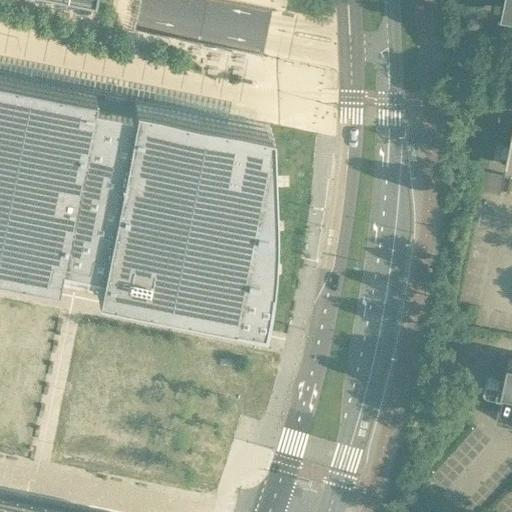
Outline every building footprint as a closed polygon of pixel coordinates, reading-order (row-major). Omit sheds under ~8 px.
[(245,0),(288,9),(288,0),(0,0),(0,67),(276,122),(280,99),(288,60),(131,28),(136,0),(245,0)] [(511,0),(504,0),(502,8),(511,9),(511,0)] [(92,89),(0,70),(0,267),(54,278),(59,258),(70,260),(69,264),(86,268),(88,264),(104,267),(102,276),(97,276),(94,286),(260,320),(265,297),(268,279),(270,258),(271,237),(272,217),(268,123),(133,96),(131,105),(121,101),(122,96),(103,92),(102,98),(90,96),(92,89)] [(511,355),(508,355),(497,413),(510,416),(511,416),(511,355)] [(231,403),(238,369),(175,357),(169,391),(193,395),(191,402),(166,397),(160,431),(222,442),(228,409),(198,404),(199,397),(231,403)] [(421,486),(416,484),(414,483),(411,490),(418,493),(421,486)] [(0,511),(87,511),(0,494),(0,511)]
